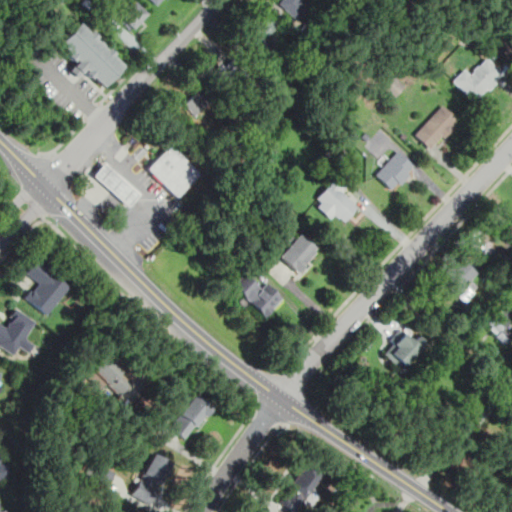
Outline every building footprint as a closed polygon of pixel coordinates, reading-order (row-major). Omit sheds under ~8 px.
[(136,0),(121,16),(134,28),(148,12),(136,0)] [(277,0),(276,1),(294,19),(313,0),(277,0)] [(280,25),(267,12),(242,36),(256,50),(280,25)] [(59,39),(63,43),(61,46),(68,52),(66,54),(71,59),(74,57),(76,60),(68,69),(71,72),(74,75),(83,66),(86,69),(84,71),(90,77),(92,75),(102,85),(104,83),(123,64),(112,54),(114,52),(107,45),(105,47),(102,45),(103,44),(99,39),(97,41),(93,37),(95,35),(89,30),(88,31),(77,20),(59,39)] [(227,53),(211,70),(229,86),(244,68),(227,53)] [(451,80),(474,102),(502,72),(486,56),(470,73),(463,67),(451,80)] [(403,85),(392,76),(383,87),(394,96),(403,85)] [(192,115),(206,104),(196,91),(182,102),(192,115)] [(429,150),(459,120),(442,103),(412,134),(429,150)] [(147,167),(171,142),(201,171),(177,196),(147,167)] [(329,149),(335,155),(340,160),(348,152),(344,147),(342,148),(335,142),(329,149)] [(416,167),(396,149),(373,173),(393,192),(416,167)] [(139,193),(128,205),(93,174),(104,162),(139,193)] [(347,187),(335,175),(310,200),(330,220),(337,213),(344,220),(357,207),(341,192),(347,187)] [(319,249),(302,231),(278,255),(295,273),(319,249)] [(479,274),(462,258),(441,280),(458,296),(479,274)] [(22,298),(47,315),(69,283),(33,259),(22,275),(33,282),(22,298)] [(231,285),(264,317),(280,300),(248,268),(231,285)] [(511,336),(503,328),(511,319),(511,312),(503,303),(484,323),(503,343),(511,336)] [(0,322),(0,346),(14,354),(18,346),(28,352),(33,343),(24,338),(34,319),(15,308),(5,325),(0,322)] [(383,351),(399,366),(424,341),(416,333),(411,339),(403,331),(383,351)] [(117,394),(130,380),(103,353),(83,374),(99,389),(106,383),(117,394)] [(168,427),(187,440),(212,405),(193,392),(168,427)] [(171,462),(151,451),(129,493),(149,504),(171,462)] [(320,474),(302,462),(277,499),(295,511),(307,493),(320,474)] [(0,479),(8,479),(7,463),(0,463),(0,479)] [(113,470),(98,463),(92,477),(106,484),(113,470)] [(312,505),(319,494),(309,488),(302,499),(312,505)]
